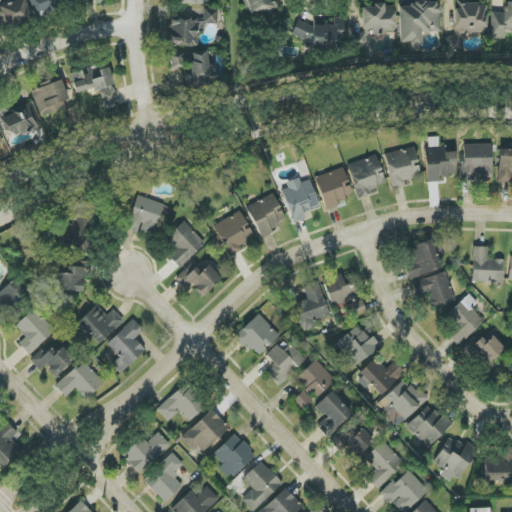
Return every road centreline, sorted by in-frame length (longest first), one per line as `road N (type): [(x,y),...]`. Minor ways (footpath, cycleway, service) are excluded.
road 1 (secondary): [(511,77),(390,82),(155,124),(0,189)]
road 2 (secondary): [(0,219),(163,154),(318,124),(511,115)]
road 3 (residential): [(108,418),(286,258),(413,216),(511,213)]
road 4 (residential): [(127,268),(354,511)]
road 5 (residential): [(511,415),(478,406),(404,329),(361,229)]
road 6 (residential): [(0,365),(136,511)]
road 7 (residential): [(163,154),(141,76),(136,0)]
road 8 (residential): [(108,418),(67,437),(0,505)]
road 9 (residential): [(0,63),(61,39),(133,28)]
road 10 (residential): [(28,511),(108,418)]
